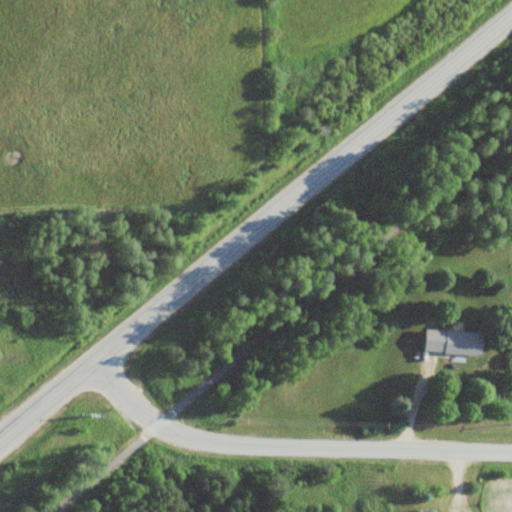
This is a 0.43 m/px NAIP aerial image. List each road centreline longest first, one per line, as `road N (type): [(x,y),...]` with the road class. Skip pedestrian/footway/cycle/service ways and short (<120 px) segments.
road 1 (tertiary): [(0,439),(511,17)]
road 2 (residential): [(511,447),(195,440),(138,409),(95,360)]
